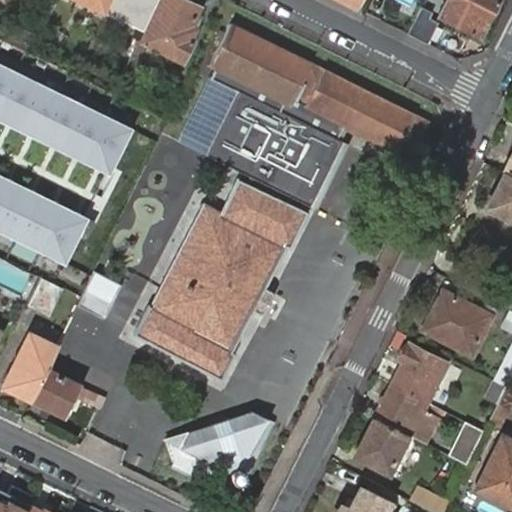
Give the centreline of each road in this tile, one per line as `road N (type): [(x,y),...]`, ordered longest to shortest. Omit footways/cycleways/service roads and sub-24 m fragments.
road 1 (residential): [(491,103),(280,511)]
road 2 (residential): [(491,103),(285,0)]
road 3 (residential): [(157,511),(0,433)]
